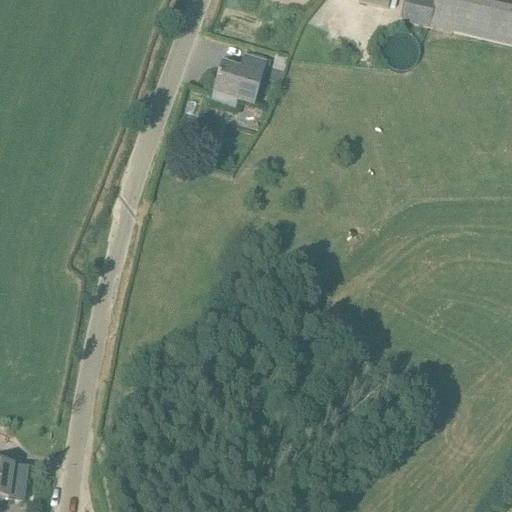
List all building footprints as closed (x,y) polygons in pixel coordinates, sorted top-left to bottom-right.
[(389,0),(358,0),(357,5),(387,12),(389,0)] [(435,1),(428,0),(407,0),(402,25),(511,48),(511,11),(460,0),(459,7),(435,2),(435,1)] [(220,69),(212,97),(250,108),(263,65),(242,57),(237,75),(220,69)] [(284,75),(287,63),(287,60),(275,57),(272,72),(284,75)] [(0,501),(22,505),(27,472),(0,468),(0,501)]
